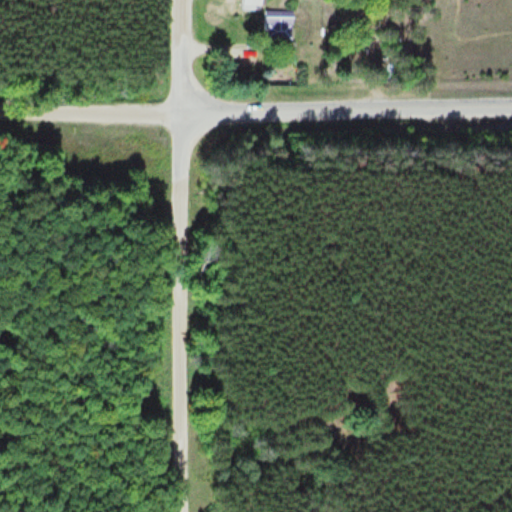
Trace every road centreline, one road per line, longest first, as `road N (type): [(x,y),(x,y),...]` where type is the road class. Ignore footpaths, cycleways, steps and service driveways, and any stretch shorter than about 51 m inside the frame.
road 1 (residential): [(183,511),(184,112)]
road 2 (residential): [(511,107),(184,112)]
road 3 (residential): [(184,112),(0,113)]
